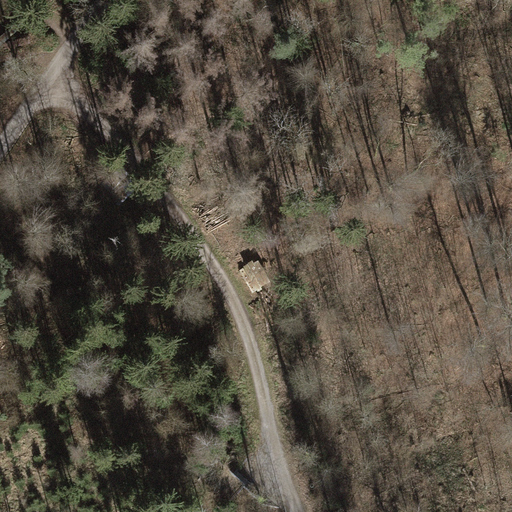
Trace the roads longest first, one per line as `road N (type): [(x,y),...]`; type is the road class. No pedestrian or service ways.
road 1 (track): [(64,50),(87,105),(232,289),(305,511)]
road 2 (track): [(0,139),(108,0)]
